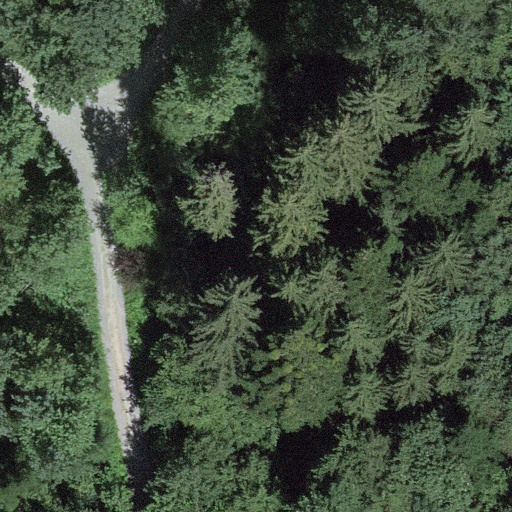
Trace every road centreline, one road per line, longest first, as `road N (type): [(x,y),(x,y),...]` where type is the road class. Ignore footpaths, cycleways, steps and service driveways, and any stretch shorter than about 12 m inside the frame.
road 1 (track): [(157,511),(111,339),(86,130)]
road 2 (track): [(86,130),(172,0)]
